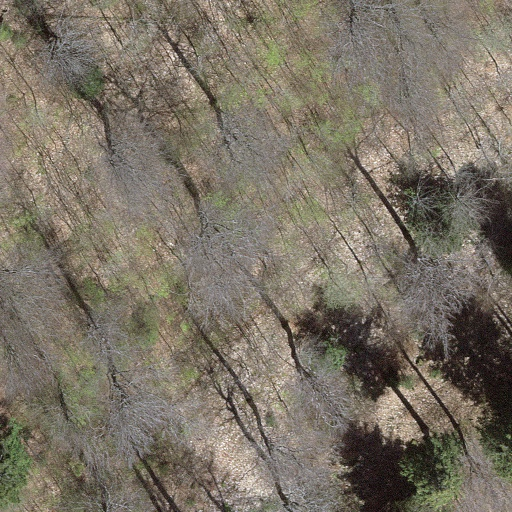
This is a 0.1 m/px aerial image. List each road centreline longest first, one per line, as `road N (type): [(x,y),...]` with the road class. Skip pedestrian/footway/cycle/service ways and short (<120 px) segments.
road 1 (track): [(39,511),(159,381),(511,90)]
road 2 (track): [(315,511),(511,347)]
